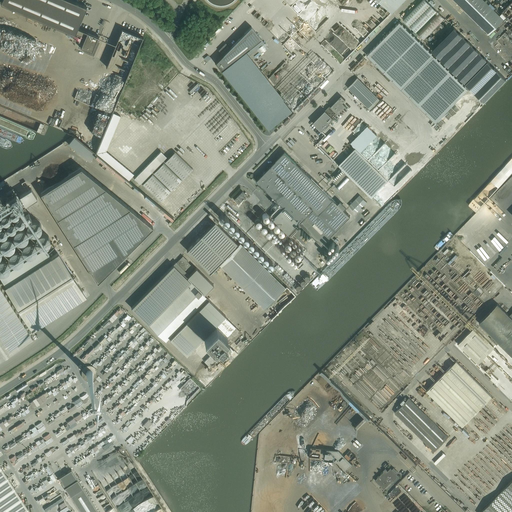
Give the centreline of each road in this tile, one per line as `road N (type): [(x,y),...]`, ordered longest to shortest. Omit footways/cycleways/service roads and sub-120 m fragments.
road 1 (unclassified): [(0,394),(82,334),(267,145)]
road 2 (unknown): [(163,221),(82,305),(0,366)]
road 3 (unclassified): [(267,145),(216,81),(189,66),(141,16),(108,0)]
road 4 (unknown): [(163,221),(72,155),(0,192)]
road 5 (unclassified): [(267,145),(394,16)]
